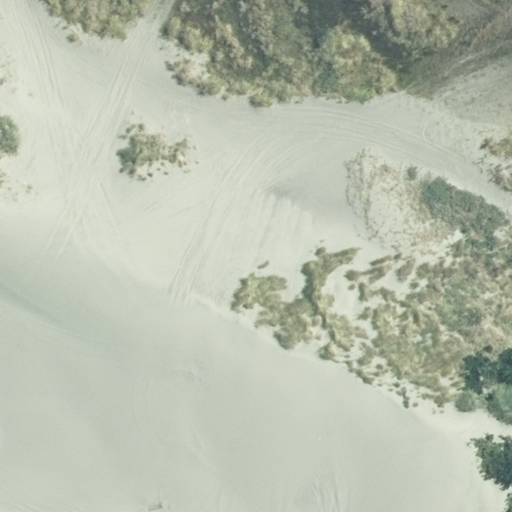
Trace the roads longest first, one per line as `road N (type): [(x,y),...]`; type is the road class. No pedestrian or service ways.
road 1 (track): [(0,196),(211,158),(332,155),(511,178)]
road 2 (track): [(0,2),(57,50),(332,155)]
